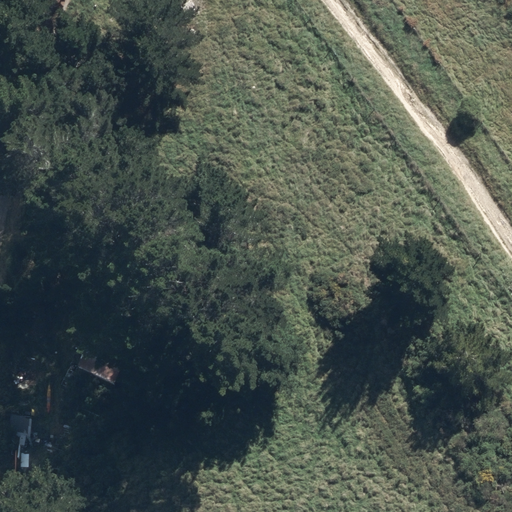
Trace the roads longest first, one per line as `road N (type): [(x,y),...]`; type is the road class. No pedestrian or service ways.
road 1 (track): [(336,0),(511,233)]
road 2 (track): [(58,0),(0,172)]
